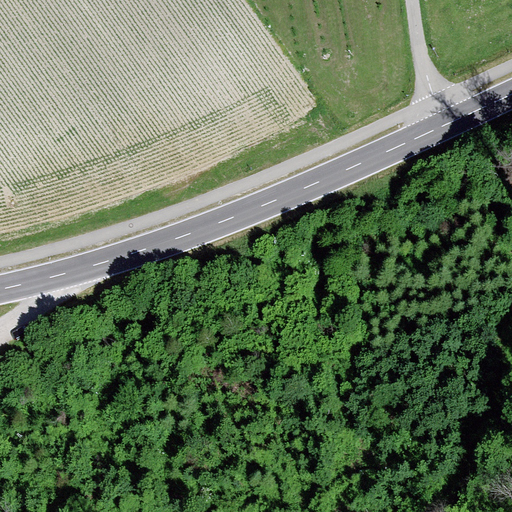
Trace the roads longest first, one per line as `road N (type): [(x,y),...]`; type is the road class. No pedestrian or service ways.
road 1 (secondary): [(0,289),(181,237),(511,92)]
road 2 (track): [(104,260),(0,331)]
